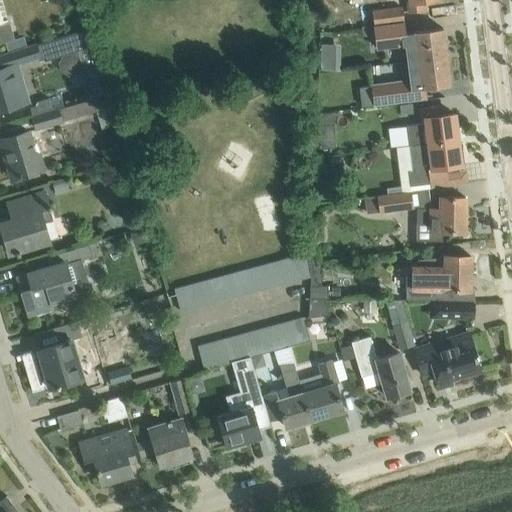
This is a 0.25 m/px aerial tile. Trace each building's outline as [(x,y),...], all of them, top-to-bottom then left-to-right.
[(9,21),(2,0),(0,0),(0,42),(14,38),(9,21)] [(374,24),(404,20),(403,12),(407,11),(408,12),(425,10),(425,9),(420,10),(419,1),(424,0),(392,0),(394,7),(361,11),(362,22),(374,21),(374,24)] [(407,60),(445,55),(443,39),(444,39),(443,28),(413,31),(413,32),(405,33),(404,20),(374,24),(361,26),(362,27),(355,28),(356,36),(375,33),(377,48),(405,45),(407,60)] [(46,60),(91,46),(86,29),(37,44),(0,55),(0,110),(30,99),(19,65),(40,58),(46,60)] [(320,43),(320,69),(334,69),(334,43),(320,43)] [(409,79),(372,84),(373,85),(375,104),(375,105),(391,103),(427,99),(426,88),(450,85),(449,74),(447,74),(445,55),(407,60),(409,79)] [(100,96),(106,94),(96,64),(83,68),(92,99),(100,96)] [(373,85),(360,87),(362,106),(375,104),(373,85)] [(32,115),(36,130),(96,111),(99,110),(104,108),(100,96),(92,99),(64,107),(63,105),(52,109),(38,113),(32,115)] [(54,98),(36,104),(38,113),(52,109),(63,105),(61,96),(54,98)] [(422,123),(406,125),(409,145),(418,143),(457,138),(454,113),(434,116),(433,107),(438,106),(438,105),(420,107),(422,123)] [(334,112),(319,113),(319,125),(334,125),(334,112)] [(0,141),(11,178),(30,172),(40,169),(28,131),(0,139),(0,141)] [(412,170),(409,170),(411,185),(430,183),(430,187),(448,185),(446,167),(461,165),(457,138),(418,143),(409,145),(412,170)] [(318,200),(332,199),(331,176),(317,177),(318,200)] [(69,191),(65,177),(52,181),(56,195),(69,191)] [(401,186),(387,188),(388,194),(401,192),(401,191),(401,186)] [(16,254),(20,253),(50,244),(43,221),(51,218),(43,191),(8,202),(13,219),(1,223),(10,252),(15,250),(16,254)] [(367,214),(379,212),(413,207),(411,191),(365,197),(367,214)] [(417,207),(417,224),(430,225),(430,240),(443,240),(443,231),(444,231),(464,231),(465,196),(447,196),(438,196),(438,207),(431,207),(431,208),(417,207)] [(148,241),(144,228),(130,233),(134,245),(148,241)] [(32,292),(22,294),(28,315),(47,309),(52,308),(51,302),(91,290),(82,260),(93,256),(89,243),(47,256),(50,266),(36,270),(26,273),(32,292)] [(292,256),(297,278),(309,275),(308,273),(303,253),(292,256)] [(447,300),(458,299),(458,289),(470,289),(470,255),(450,255),(439,255),(439,257),(418,258),(414,265),(411,265),(411,266),(407,272),(406,299),(447,300)] [(286,282),(297,278),(292,256),(280,260),(286,282)] [(274,285),(286,282),(280,260),(268,263),(274,285)] [(263,288),(274,285),(268,263),(257,266),(263,288)] [(251,291),(263,288),(257,266),(245,269),(251,291)] [(239,294),(251,291),(245,269),(234,272),(239,294)] [(228,297),(239,294),(234,272),(222,275),(228,297)] [(216,301),(228,297),(222,275),(210,278),(216,301)] [(204,304),(216,301),(210,278),(199,282),(204,304)] [(193,307),(204,304),(199,282),(187,285),(193,307)] [(310,286),(310,298),(311,298),(325,299),(328,299),(328,288),(328,285),(321,285),(310,284),(310,286)] [(181,310),(193,307),(187,285),(175,288),(181,310)] [(310,298),(309,317),(329,314),(325,299),(311,298),(310,298)] [(363,299),(363,309),(376,309),(377,300),(363,299)] [(400,348),(415,343),(403,299),(388,303),(400,348)] [(447,316),(453,316),(473,317),(474,300),(458,299),(447,300),(447,316)] [(59,384),(82,377),(76,354),(94,349),(85,318),(35,333),(35,334),(56,328),(60,342),(38,349),(50,388),(59,385),(59,384)] [(292,321),(298,342),(300,342),(309,339),(303,318),(292,321)] [(286,346),(288,345),(298,342),(292,321),(280,324),(286,346)] [(274,349),(275,349),(286,346),(280,324),(268,327),(274,349)] [(263,352),(274,349),(268,327),(257,330),(263,352)] [(251,355),(263,352),(257,330),(245,334),(251,355)] [(414,348),(421,374),(434,370),(438,381),(480,369),(469,332),(414,348)] [(240,359),(250,356),(251,355),(245,334),(234,337),(240,359)] [(352,344),(341,347),(345,360),(356,357),(361,376),(362,380),(365,388),(383,383),(387,397),(390,396),(395,398),(404,396),(406,391),(410,390),(404,371),(398,351),(377,358),(370,336),(351,341),(352,344)] [(228,362),(232,361),(240,359),(234,337),(222,340),(228,362)] [(216,365),(228,362),(222,340),(210,343),(216,365)] [(199,346),(205,368),(216,365),(210,343),(199,346)] [(276,391),(263,395),(270,419),(282,415),(286,427),(310,419),(299,379),(297,373),(293,361),(291,356),(288,345),(286,346),(275,349),(280,365),(287,387),(290,400),(280,404),(276,391)] [(230,412),(218,416),(221,425),(226,444),(260,435),(258,429),(270,426),(263,402),(261,394),(255,375),(250,356),(240,359),(232,361),(237,379),(240,391),(225,395),(230,412)] [(322,372),(299,379),(310,419),(343,410),(335,383),(338,382),(338,381),(336,375),(332,362),(331,359),(319,363),(322,372)] [(127,366),(112,371),(116,383),(131,379),(127,366)] [(182,378),(170,382),(178,413),(191,410),(182,378)] [(116,397),(102,402),(105,414),(111,412),(114,420),(127,416),(127,415),(121,396),(116,397)] [(82,423),(78,410),(57,416),(61,429),(82,423)] [(152,438),(136,442),(140,456),(156,452),(159,464),(163,463),(165,469),(190,462),(188,456),(192,455),(186,436),(181,418),(167,422),(167,420),(148,425),(151,437),(152,438)] [(127,428),(79,442),(84,460),(94,458),(101,482),(131,473),(128,461),(135,458),(127,428)] [(0,511),(19,511),(7,495),(0,500),(0,511)]
